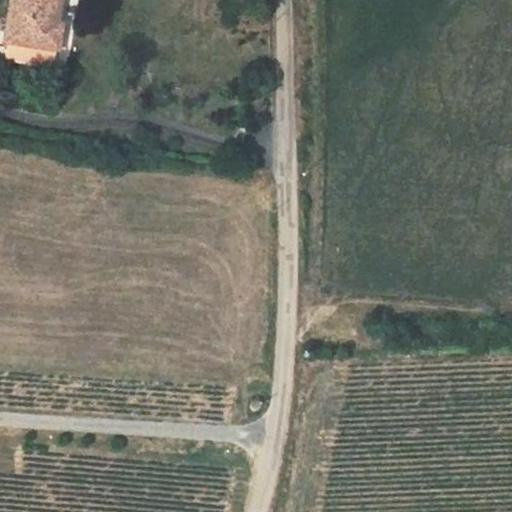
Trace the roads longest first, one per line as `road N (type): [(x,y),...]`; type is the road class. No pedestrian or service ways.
road 1 (residential): [(282,0),(287,340),(258,511)]
road 2 (track): [(511,314),(288,301)]
road 3 (unknown): [(66,107),(286,142)]
